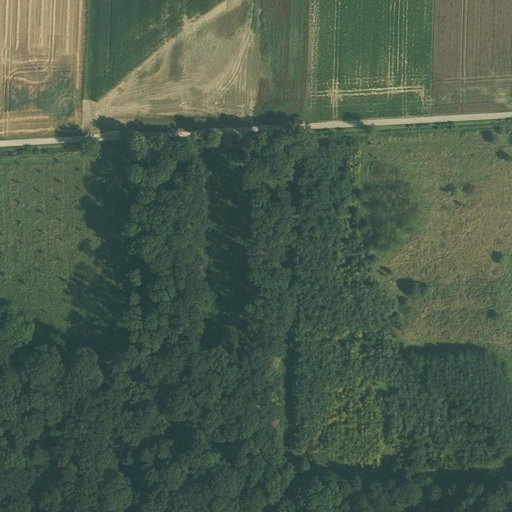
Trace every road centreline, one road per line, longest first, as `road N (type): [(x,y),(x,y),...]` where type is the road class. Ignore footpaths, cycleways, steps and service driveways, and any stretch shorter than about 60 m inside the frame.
road 1 (track): [(511,114),(0,144)]
road 2 (track): [(239,365),(240,131)]
